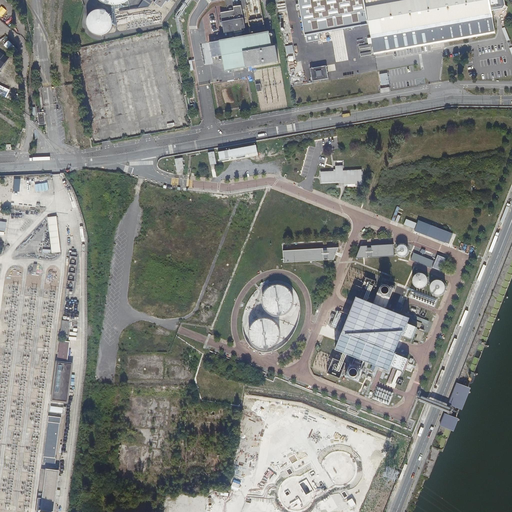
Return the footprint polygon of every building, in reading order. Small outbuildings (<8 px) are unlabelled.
[(299,0),(306,35),(369,25),(364,0),(299,0)] [(364,0),(369,25),(375,54),(375,55),(495,34),(491,11),(499,10),(503,9),(505,11),(507,7),(505,6),(504,0),(364,0)] [(220,14),(224,34),(234,32),(241,31),(241,30),(245,29),(241,6),(233,8),(233,11),(220,14)] [(88,16),(87,19),(87,20),(86,22),(86,23),(86,25),(87,27),(88,29),(89,30),(90,31),(92,33),(93,34),(96,34),(97,35),(98,35),(100,35),(102,34),(105,33),(107,32),(109,30),(110,28),(110,27),(111,26),(111,23),(111,21),(110,18),(109,16),(108,14),(106,13),(104,11),(103,11),(102,10),(99,10),(97,10),(96,10),(95,10),(93,12),(90,13),(89,14),(88,16)] [(221,41),(226,71),(278,62),(276,46),(273,46),(270,32),(242,37),(235,39),(221,41)] [(286,45),(287,53),(294,52),(294,45),(286,45)] [(313,80),(329,78),(328,65),(311,67),(313,80)] [(260,144),(261,157),(280,154),(279,141),(260,144)] [(220,161),(259,156),(257,145),(219,150),(220,161)] [(177,170),(185,169),(183,157),(176,158),(177,170)] [(346,167),(362,165),(361,157),(345,159),(346,167)] [(343,165),(335,166),(336,169),(334,169),(334,171),(321,172),(321,183),(340,182),(340,183),(344,183),(344,185),(363,184),(362,169),(343,170),(343,165)] [(61,252),(56,216),(47,217),(52,253),(61,252)] [(407,218),(405,224),(415,228),(418,223),(407,218)] [(427,237),(453,245),(457,233),(431,225),(427,237)] [(436,250),(418,242),(414,253),(432,260),(436,250)] [(361,246),(356,259),(368,258),(368,256),(372,256),(372,258),(394,257),(394,244),(371,245),(371,247),(368,247),(367,246),(361,246)] [(404,245),(403,244),(401,245),(400,245),(399,246),(398,247),(397,248),(397,249),(397,251),(397,252),(397,253),(398,254),(399,255),(401,256),(402,256),(404,256),(405,256),(406,255),(407,254),(408,253),(408,251),(408,250),(408,248),(407,247),(406,246),(405,245),(404,245)] [(435,439),(433,445),(444,450),(511,277),(511,244),(506,259),(492,294),(480,326),(463,368),(449,403),(453,404),(441,436),(435,439)] [(328,260),(334,260),(339,247),(327,248),(327,250),(323,250),(323,248),(283,250),(283,263),(293,262),(324,260),(324,258),(328,258),(328,260)] [(438,255),(433,268),(441,271),(446,258),(438,255)] [(414,278),(413,281),(414,283),(415,286),(418,288),(420,288),(423,288),(426,287),(428,285),(429,282),(429,279),(428,277),(426,274),(423,273),(420,273),(418,274),(415,275),(414,278)] [(431,285),(431,288),(431,291),(433,293),(435,295),(438,296),(440,295),(443,294),(445,292),(446,289),(446,286),(445,284),(443,282),(440,280),(438,280),(435,281),(433,283),(431,285)] [(297,332),(300,302),(295,287),(290,289),(286,286),(269,283),(268,282),(266,282),(261,284),(248,302),(252,303),(253,305),(252,311),(253,311),(251,313),(245,312),(245,316),(251,317),(250,325),(246,324),(248,330),(247,332),(249,336),(245,341),(258,350),(269,351),(285,345),(290,337),(291,334),(297,332)] [(381,282),(373,303),(386,308),(394,288),(381,282)] [(436,306),(438,299),(412,289),(410,297),(436,306)] [(401,314),(386,308),(373,303),(366,300),(356,297),(346,323),(399,344),(402,335),(403,335),(410,318),(401,314)] [(337,311),(331,327),(336,328),(342,313),(337,311)] [(429,321),(415,315),(413,318),(428,324),(429,321)] [(422,323),(413,319),(411,324),(416,326),(415,328),(410,326),(408,330),(407,330),(405,335),(410,337),(412,332),(418,334),(416,339),(420,341),(424,331),(418,329),(419,327),(420,328),(422,323)] [(69,321),(62,320),(60,337),(67,338),(69,321)] [(395,353),(399,344),(346,323),(335,350),(345,354),(356,358),(364,361),(389,371),(395,354),(395,353)] [(70,342),(60,341),(57,361),(67,363),(70,342)] [(364,361),(356,358),(353,364),(350,363),(345,376),(359,381),(364,368),(362,367),(364,361)] [(57,361),(56,361),(51,400),(68,402),(71,363),(67,363),(57,361)] [(378,387),(372,400),(389,406),(394,393),(378,387)] [(66,407),(50,405),(49,411),(66,413),(66,407)] [(43,457),(55,458),(60,423),(48,422),(43,457)] [(322,464),(300,477),(297,476),(292,476),(288,478),(284,480),(281,484),(279,488),(278,492),(278,497),(279,501),(281,505),(285,509),(289,511),(292,511),(298,511),(303,511),(307,508),(310,505),(313,501),(313,499),(335,486),(338,486),(342,486),(347,485),(351,482),(354,478),(356,474),(357,469),(357,465),(355,460),(353,456),(349,453),(345,451),(341,450),(336,451),(332,452),(328,454),(325,458),(322,461),(322,464)] [(41,509),(55,511),(60,470),(59,470),(46,469),(42,498),(41,509)]
